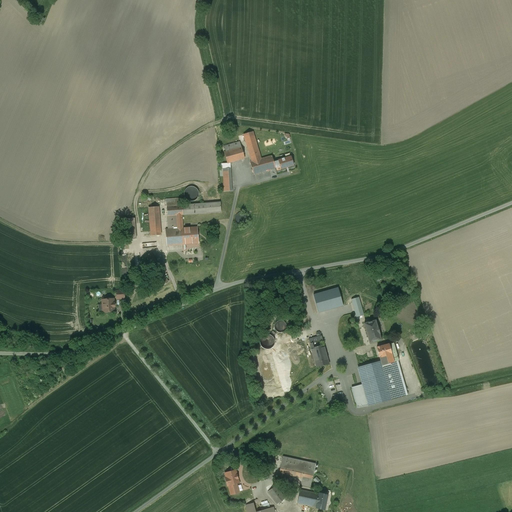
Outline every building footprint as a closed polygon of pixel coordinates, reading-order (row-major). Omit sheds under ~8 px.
[(252,132),(243,134),(247,146),(256,144),(252,132)] [(239,142),(224,146),(225,152),(241,147),(239,142)] [(256,144),(247,146),(251,161),(250,162),(254,175),(276,168),(275,168),(273,162),(272,156),(261,159),(256,144)] [(225,152),(224,152),(227,163),(230,162),(244,158),(241,147),(225,152)] [(290,157),(278,160),(278,161),(273,162),(275,168),(280,167),(281,169),(293,165),(290,157)] [(230,168),(223,168),(223,169),(223,177),(224,187),(231,187),(230,168)] [(191,186),(190,186),(189,186),(188,187),(186,188),(185,189),(184,190),(184,191),(183,192),(183,193),(183,194),(183,195),(184,196),(184,197),(184,198),(186,199),(186,200),(187,201),(188,201),(189,201),(190,202),(191,202),(193,201),(194,201),(196,200),(197,199),(198,198),(198,197),(199,196),(199,195),(199,194),(199,192),(198,191),(198,190),(197,189),(196,188),(195,187),(194,187),(193,186),(192,186),(191,186)] [(181,198),(166,199),(168,229),(165,230),(166,245),(198,243),(196,227),(182,228),(181,215),(183,215),(182,205),(181,198)] [(220,202),(182,205),(183,215),(221,212),(220,202)] [(158,207),(148,208),(151,236),(160,235),(158,207)] [(240,212),(239,212),(238,213),(237,213),(236,214),(236,215),(235,215),(235,216),(234,217),(234,218),(234,219),(234,220),(234,221),(235,222),(236,223),(236,224),(237,224),(238,225),(239,225),(241,225),(242,225),(244,225),(244,224),(245,224),(246,223),(246,222),(247,221),(247,220),(247,219),(247,218),(247,217),(247,216),(246,215),(245,214),(244,213),(243,213),(241,212),(240,212)] [(134,218),(122,219),(124,239),(136,238),(134,218)] [(153,260),(148,262),(154,274),(158,280),(163,278),(166,284),(168,283),(151,253),(149,254),(153,260)] [(149,254),(144,257),(148,262),(153,260),(149,254)] [(163,278),(158,280),(162,286),(166,284),(163,278)] [(337,287),(313,293),(318,312),(342,305),(337,287)] [(124,290),(116,291),(116,299),(124,298),(124,290)] [(113,299),(102,300),(102,305),(103,305),(103,312),(107,311),(108,312),(113,311),(113,307),(115,307),(114,303),(113,303),(113,299)] [(275,329),(277,331),(278,332),(281,333),(283,332),(285,331),(286,329),(286,327),(286,324),(284,322),(283,321),(280,321),(278,321),(276,323),(275,325),(274,327),(275,329)] [(375,322),(363,326),(369,345),(380,341),(375,322)] [(317,334),(306,337),(314,366),(325,362),(317,334)] [(267,335),(266,335),(265,335),(264,335),(263,336),(262,337),(261,337),(261,338),(260,339),(260,340),(260,341),(260,342),(260,343),(260,344),(261,345),(261,346),(262,347),(263,348),(264,349),(265,349),(266,349),(267,349),(268,349),(269,349),(270,348),(271,348),(272,347),(273,346),(274,345),(274,344),(274,343),(274,342),(274,341),(274,340),(273,339),(273,338),(272,337),(272,336),(271,336),(270,335),(269,335),(268,335),(267,335)] [(392,345),(373,349),(374,353),(377,362),(379,372),(397,368),(396,362),(397,362),(392,345)] [(271,352),(261,355),(249,358),(260,397),(266,396),(282,391),(280,383),(286,381),(284,373),(278,375),(271,352)] [(374,353),(358,357),(360,367),(377,362),(374,353)] [(362,371),(361,372),(365,385),(370,404),(371,406),(404,397),(397,368),(379,372),(377,362),(360,367),(362,371)] [(364,386),(363,384),(351,388),(357,407),(369,405),(369,404),(364,386)] [(315,464),(282,456),(279,473),(303,478),(312,480),(315,464)] [(235,470),(225,473),(226,477),(225,478),(227,485),(228,485),(236,483),(238,482),(235,470)] [(312,480),(303,478),(301,485),(310,487),(312,480)] [(236,483),(228,485),(231,494),(238,492),(236,483)] [(285,498),(276,486),(267,492),(277,504),(285,498)] [(318,494),(300,490),(297,503),(316,507),(318,494)] [(327,495),(319,493),(318,494),(316,507),(315,508),(324,510),(327,495)]
